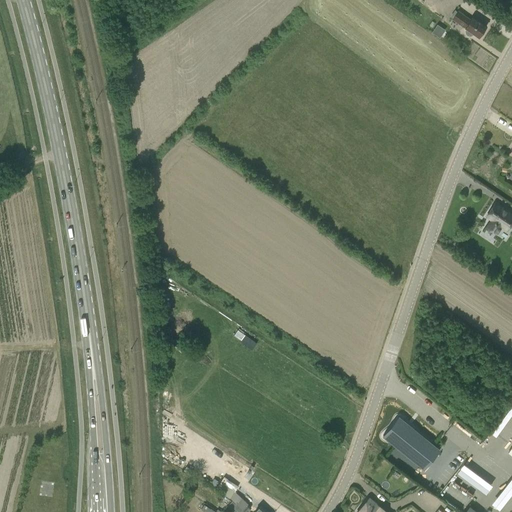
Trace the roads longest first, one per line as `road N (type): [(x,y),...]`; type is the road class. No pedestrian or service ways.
road 1 (primary): [(100,511),(85,307),(22,0)]
road 2 (unclassified): [(329,511),(354,465),(448,183),(511,54)]
